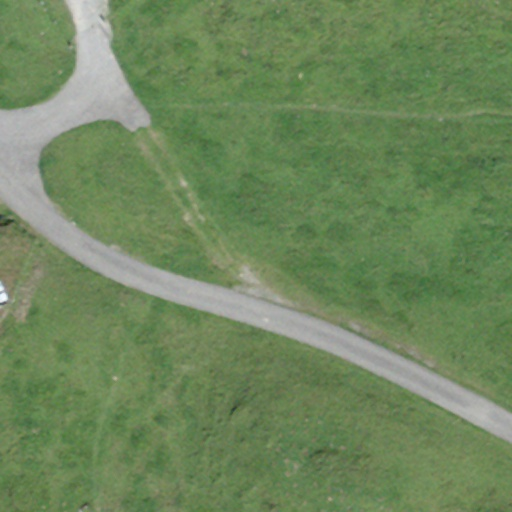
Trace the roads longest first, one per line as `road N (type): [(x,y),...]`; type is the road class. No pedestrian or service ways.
road 1 (track): [(0,171),(91,251),(322,334),(511,429)]
road 2 (track): [(82,0),(100,93),(0,147)]
